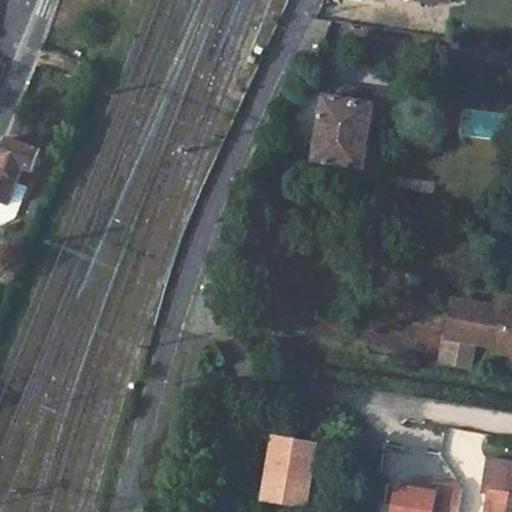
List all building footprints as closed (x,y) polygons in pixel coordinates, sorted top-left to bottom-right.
[(372,51),(370,67),(422,75),(425,60),(372,51)] [(327,101),(318,168),(366,175),(375,108),(365,107),(367,92),(338,88),(336,102),(327,101)] [(39,121),(17,114),(9,138),(12,139),(43,149),(40,128),(39,121)] [(17,216),(43,149),(12,139),(9,138),(0,160),(0,224),(1,225),(17,216)] [(269,499),(315,508),(322,469),(327,443),(281,435),(276,461),(269,499)] [(511,511),(511,464),(504,463),(494,461),(488,497),(489,497),(491,497),(495,498),(499,499),(496,511),(511,511)] [(457,511),(461,490),(397,478),(391,511),(457,511)]
